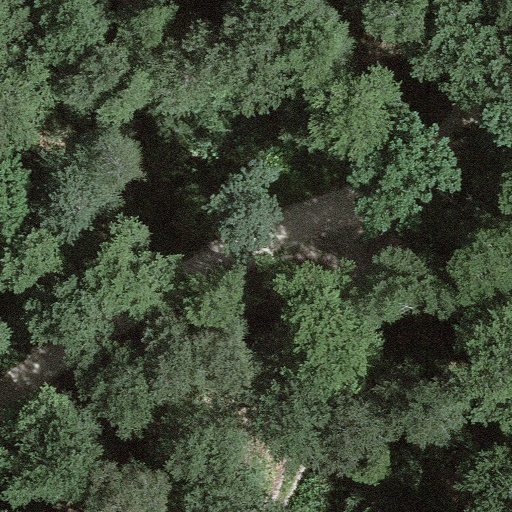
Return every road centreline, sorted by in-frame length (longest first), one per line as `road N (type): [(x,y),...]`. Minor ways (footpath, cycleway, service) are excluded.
road 1 (track): [(0,399),(34,367),(111,323),(272,245),(327,233),(381,243),(511,50)]
road 2 (track): [(274,511),(381,243)]
